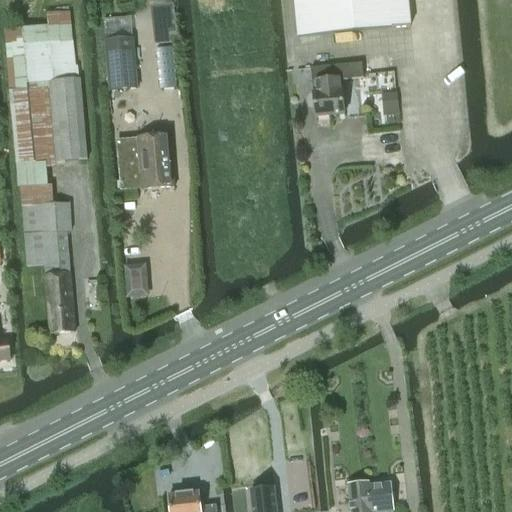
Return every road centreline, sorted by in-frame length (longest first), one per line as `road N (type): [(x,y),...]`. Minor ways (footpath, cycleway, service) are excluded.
road 1 (primary): [(0,465),(511,207)]
road 2 (unclassified): [(0,499),(511,241)]
road 3 (unknown): [(202,362),(162,100)]
